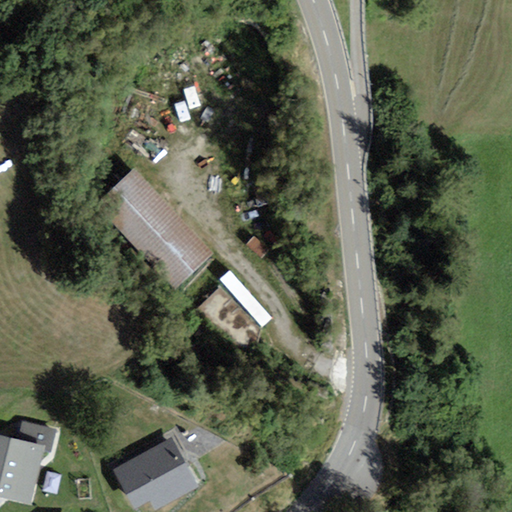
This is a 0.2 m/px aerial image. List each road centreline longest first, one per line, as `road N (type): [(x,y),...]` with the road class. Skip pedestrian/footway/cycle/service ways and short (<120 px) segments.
road 1 (secondary): [(347,126),(364,413),(354,448),(306,511)]
road 2 (residential): [(347,126),(363,105),(357,0)]
road 3 (secondary): [(315,0),(347,126)]
